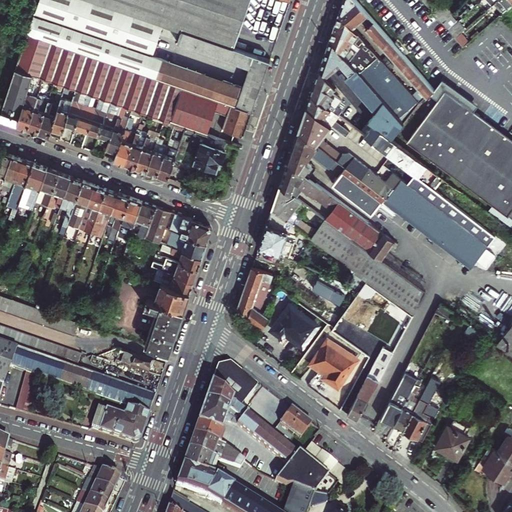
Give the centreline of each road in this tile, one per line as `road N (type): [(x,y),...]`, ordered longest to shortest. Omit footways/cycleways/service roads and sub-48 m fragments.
road 1 (residential): [(446,511),(203,326)]
road 2 (residential): [(241,219),(0,134)]
road 3 (primary): [(317,0),(241,219)]
road 4 (residential): [(0,423),(154,467)]
road 5 (primary): [(203,326),(154,467)]
